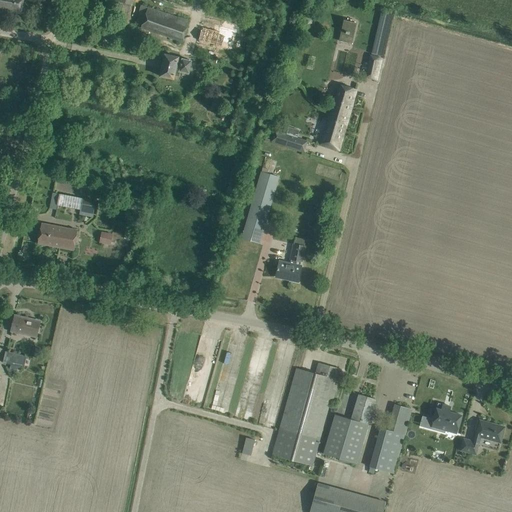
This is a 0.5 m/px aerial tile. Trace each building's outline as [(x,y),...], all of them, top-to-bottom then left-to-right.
[(0,0),(0,9),(21,14),(23,0),(0,0)] [(142,25),(141,28),(144,29),(182,42),(190,21),(148,6),(148,8),(142,25)] [(354,34),(356,23),(344,20),(342,31),(354,34)] [(204,30),(201,39),(224,46),(227,37),(204,30)] [(182,58),(181,64),(177,63),(178,58),(165,55),(159,76),(172,80),(173,79),(177,80),(179,75),(174,74),(175,70),(188,74),(192,61),(182,58)] [(381,58),(371,56),(366,77),(377,80),(381,58)] [(339,85),(331,112),(339,114),(336,121),(347,124),(357,90),(339,85)] [(339,114),(331,112),(321,145),(339,151),(344,136),(340,135),(342,127),(346,128),(347,124),(336,121),(339,114)] [(303,153),(307,141),(293,137),(292,140),(286,138),(287,135),(275,131),(272,143),(303,153)] [(243,232),(261,237),(279,178),(261,173),(243,232)] [(93,218),(96,202),(59,194),(57,205),(81,210),(80,215),(93,218)] [(42,224),(38,243),(74,250),(77,230),(42,224)] [(103,231),(101,243),(114,245),(116,233),(103,231)] [(291,264),(279,261),(276,277),(298,282),(302,266),(300,266),(301,262),(302,262),(305,246),(294,244),(291,259),(292,259),(291,264)] [(11,331),(37,337),(40,322),(15,316),(11,331)] [(23,367),(25,356),(6,352),(3,363),(23,367)] [(316,374),(297,369),(273,455),(313,466),(329,405),(335,394),(341,369),(319,363),(316,374)] [(351,419),(335,415),(323,454),(357,464),(376,398),(359,393),(351,419)] [(437,408),(432,427),(457,433),(462,415),(450,412),(451,407),(442,405),(441,410),(437,408)] [(380,427),(369,467),(394,474),(405,434),(412,411),(394,406),(388,429),(380,427)] [(460,450),(476,455),(481,437),(501,443),(505,427),(479,420),(473,441),(464,439),(460,450)] [(351,478),(352,464),(335,462),(335,460),(324,459),(322,483),(339,485),(340,476),(351,478)] [(374,480),(372,488),(362,485),(361,491),(390,499),(393,485),(374,480)] [(317,483),(309,511),(383,511),(386,502),(317,483)]
